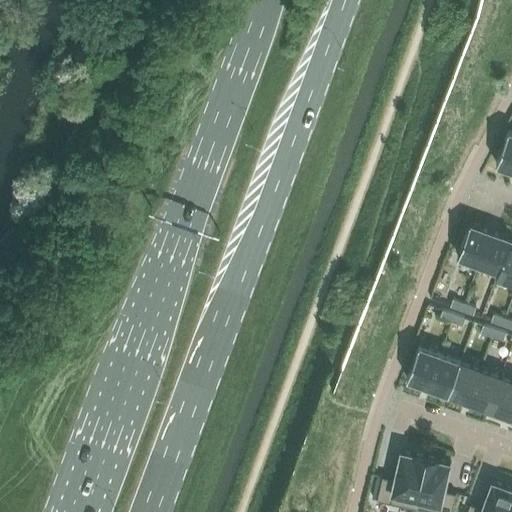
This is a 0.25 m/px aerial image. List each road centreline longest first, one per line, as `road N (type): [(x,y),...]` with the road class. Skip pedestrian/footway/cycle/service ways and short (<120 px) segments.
road 1 (primary): [(154,511),(343,0)]
road 2 (primary): [(263,0),(75,511)]
road 3 (residential): [(399,408),(511,449)]
